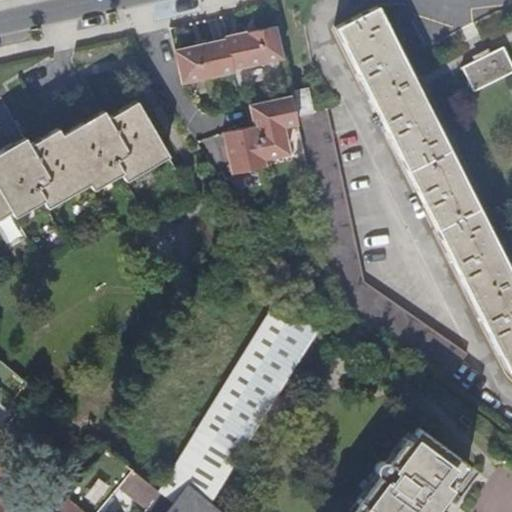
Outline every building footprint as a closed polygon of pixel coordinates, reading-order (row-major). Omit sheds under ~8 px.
[(511,278),(374,8),(333,28),(508,372),(511,369),(511,278)] [(233,70),(285,58),(278,27),(227,38),(227,40),(176,51),(183,83),(234,72),(233,70)] [(511,69),(502,48),(461,68),(472,91),(511,72),(511,69)] [(297,116),(299,125),(312,183),(336,301),(451,383),(469,357),(367,283),(329,109),(314,112),(309,89),(295,93),(300,115),(297,116)] [(284,129),(299,125),(297,116),(293,97),(250,107),(254,127),(223,134),(232,175),(266,168),(265,160),(290,155),(284,129)] [(0,217),(11,211),(14,216),(43,200),(47,207),(89,183),(92,189),(121,174),(124,180),(168,156),(138,102),(108,118),(104,111),(62,134),(59,129),(31,145),(27,138),(11,146),(0,152),(0,217)] [(209,494),(215,498),(318,330),(275,304),(161,490),(172,502),(188,486),(205,499),(209,494)] [(447,496),(446,495),(450,490),(446,487),(464,462),(419,427),(409,440),(390,464),(386,461),(386,462),(383,461),(380,462),(378,464),(376,467),(375,469),(376,471),(377,473),(378,473),(377,475),(381,478),(355,511),(433,511),(434,511),(436,511),(438,509),(432,505),(440,494),(446,498),(447,496)] [(404,436),(386,461),(390,464),(409,440),(404,436)] [(107,461),(113,453),(106,448),(54,511),(85,511),(119,471),(107,461)] [(468,466),(464,462),(446,487),(450,490),(468,466)] [(0,468),(0,511),(2,511),(8,506),(0,498),(0,471),(1,470),(0,468)] [(121,486),(152,511),(163,511),(172,502),(133,470),(121,486)] [(377,475),(349,511),(355,511),(381,478),(377,475)] [(221,511),(211,504),(215,498),(209,494),(205,499),(188,486),(167,511),(221,511)] [(438,509),(446,498),(440,494),(432,505),(438,509)]
